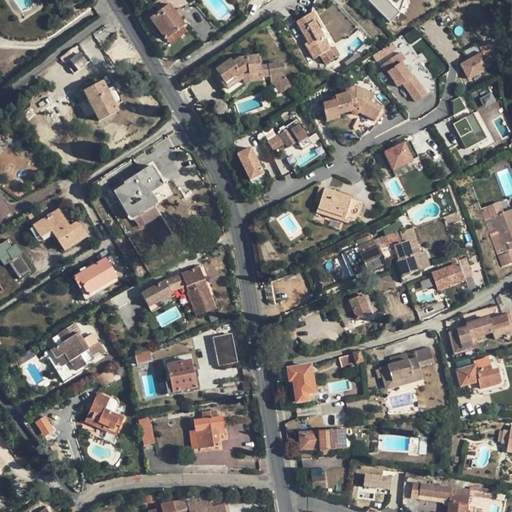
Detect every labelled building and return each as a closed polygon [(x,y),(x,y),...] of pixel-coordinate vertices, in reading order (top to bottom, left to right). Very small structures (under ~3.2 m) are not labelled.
[(149,19),(164,40),(166,39),(183,27),(184,26),(179,19),(184,16),(179,9),(184,5),(180,0),(158,0),(152,5),(158,13),(149,19)] [(312,12),(295,22),(305,38),(307,42),(304,44),(313,60),(319,56),(325,65),(335,59),(330,49),(319,31),(322,29),(312,12)] [(183,27),(166,39),(169,44),(187,32),(183,27)] [(393,42),(374,54),(396,88),(403,84),(414,102),(427,94),(393,42)] [(330,49),(335,59),(339,56),(334,47),(330,49)] [(87,63),(78,53),(76,55),(71,50),(59,58),(66,66),(70,62),(78,71),(87,63)] [(467,79),(486,71),(479,54),(460,61),(467,79)] [(282,63),(258,66),(257,56),(237,59),(232,63),(230,59),(215,70),(228,89),(242,79),(260,76),(260,78),(270,77),(269,76),(280,75),(283,71),(282,63)] [(74,74),(78,71),(70,62),(66,66),(74,74)] [(272,85),(274,86),(285,79),(284,77),(283,76),(281,75),(280,75),(269,76),(270,77),(270,83),(270,84),(272,85)] [(274,86),(279,95),(291,88),(285,79),(274,86)] [(103,82),(83,91),(98,122),(118,112),(114,103),(118,101),(118,100),(113,88),(111,88),(107,90),(103,82)] [(323,110),(326,122),(338,119),(337,115),(350,112),(350,113),(351,114),(352,115),(354,115),(356,115),(357,114),(358,113),(373,122),(380,110),(368,103),(372,97),(373,95),(362,90),(361,90),(355,87),(345,90),(345,94),(333,97),(333,98),(331,99),(332,102),(322,104),(324,109),(323,110)] [(491,92),(480,98),(484,106),(496,100),(491,92)] [(380,110),(381,107),(372,97),(368,103),(380,110)] [(466,110),(459,98),(453,101),(453,116),(466,110)] [(304,110),(299,103),(289,110),(293,117),(304,110)] [(381,107),(380,110),(373,122),(377,124),(386,112),(381,107)] [(373,122),(358,113),(357,120),(373,129),(377,124),(373,122)] [(466,150),(476,145),(486,140),(473,115),(453,126),(466,150)] [(299,123),(290,129),(300,142),(308,136),(299,123)] [(279,134),(267,142),(273,152),(284,144),(287,149),(297,142),(286,125),(276,131),(279,134)] [(403,143),(411,161),(418,157),(410,140),(403,143)] [(392,170),(411,161),(403,143),(384,152),(385,155),(383,156),(385,161),(388,160),(392,170)] [(251,145),(236,153),(250,181),(265,173),(251,145)] [(162,181),(152,166),(125,184),(126,185),(115,192),(124,206),(125,205),(132,215),(152,201),(146,192),(162,181)] [(433,191),(443,217),(457,212),(447,184),(433,191)] [(319,204),(324,188),(319,187),(314,202),(319,204)] [(351,200),(352,198),(324,188),(319,204),(316,212),(344,222),(344,219),(350,221),(354,222),(360,203),(351,200)] [(501,213),(497,202),(488,206),(488,207),(491,217),(501,213)] [(26,215),(33,226),(47,217),(40,207),(26,215)] [(491,217),(488,207),(481,209),(484,220),(491,217)] [(64,250),(86,236),(76,222),(68,227),(57,210),(47,217),(33,226),(41,237),(51,231),(64,250)] [(502,267),(511,263),(511,251),(509,252),(506,244),(511,242),(511,220),(508,211),(501,213),(491,217),(497,232),(491,235),(502,267)] [(446,227),(460,221),(457,212),(443,217),(446,227)] [(411,228),(403,231),(411,256),(419,253),(411,228)] [(354,276),(366,271),(367,272),(386,265),(380,250),(394,245),(404,277),(417,272),(429,268),(424,252),(419,253),(411,256),(403,231),(378,239),(377,239),(358,247),(357,248),(362,260),(350,265),(354,276)] [(375,233),(356,241),(358,247),(377,239),(375,233)] [(0,245),(0,261),(6,257),(10,262),(14,259),(19,256),(13,247),(8,250),(3,243),(0,245)] [(0,261),(0,271),(15,261),(14,259),(10,262),(6,257),(0,261)] [(105,258),(73,277),(80,289),(83,287),(88,295),(117,277),(105,258)] [(472,277),(465,258),(458,260),(465,279),(472,277)] [(196,317),(215,310),(199,267),(198,264),(190,267),(191,270),(181,274),(186,287),(188,292),(186,292),(196,317)] [(428,283),(433,302),(447,298),(444,286),(462,281),(458,266),(433,273),(435,280),(428,283)] [(186,287),(181,274),(165,280),(172,292),(186,287)] [(172,292),(165,280),(141,293),(148,308),(173,294),(172,292)] [(365,293),(361,295),(370,314),(374,312),(365,293)] [(361,295),(348,301),(350,304),(353,311),(356,319),(370,314),(361,295)] [(336,310),(339,317),(353,311),(350,304),(336,310)] [(499,306),(487,308),(491,322),(503,318),(499,306)] [(468,328),(449,333),(454,355),(479,348),(476,338),(494,333),(496,341),(501,339),(502,339),(503,339),(505,340),(507,340),(508,340),(509,339),(510,338),(511,337),(511,335),(511,318),(511,315),(503,318),(491,322),(487,308),(465,315),(468,328)] [(62,343),(50,350),(56,359),(64,354),(69,362),(78,357),(84,367),(106,353),(99,342),(98,343),(89,349),(83,340),(78,332),(81,332),(74,322),(56,334),(62,343)] [(235,362),(231,335),(214,337),(218,364),(235,362)] [(434,362),(429,347),(414,352),(416,358),(408,360),(401,362),(399,356),(390,359),(391,364),(387,365),(391,381),(398,379),(400,385),(423,379),(419,367),(434,362)] [(341,367),(362,361),(359,352),(338,358),(341,367)] [(148,357),(147,354),(137,357),(140,364),(149,361),(148,357)] [(476,366),(457,371),(461,387),(471,385),(473,392),(498,385),(499,384),(500,384),(500,383),(501,382),(497,370),(493,354),(474,360),(476,366)] [(194,387),(190,371),(188,360),(166,365),(169,380),(171,391),(194,387)] [(387,365),(380,368),(384,383),(391,381),(387,365)] [(314,393),(310,366),(275,371),(276,382),(289,381),(289,385),(293,385),(296,403),(307,401),(306,394),(314,393)] [(103,388),(115,380),(109,370),(97,377),(103,388)] [(197,370),(190,371),(194,387),(195,392),(200,390),(197,378),(198,378),(197,370)] [(391,381),(384,383),(386,390),(400,385),(398,379),(391,381)] [(503,386),(500,384),(499,384),(498,385),(473,392),(473,393),(474,395),(475,396),(500,389),(501,388),(502,387),(503,386)] [(195,392),(194,387),(171,391),(172,396),(195,392)] [(97,393),(84,422),(104,431),(116,436),(124,417),(105,409),(110,398),(97,393)] [(223,429),(221,416),(218,417),(216,410),(202,412),(203,419),(193,421),(195,430),(195,432),(197,432),(200,449),(219,446),(217,436),(216,430),(223,429)] [(35,421),(45,439),(56,433),(46,415),(35,421)] [(148,418),(138,420),(144,445),(155,443),(151,425),(150,425),(148,418)] [(346,448),(344,429),(298,432),(299,450),(319,449),(319,450),(346,448)] [(192,450),(200,449),(197,432),(195,432),(195,430),(189,431),(192,450)] [(113,442),(116,436),(104,431),(101,437),(113,442)] [(411,436),(410,453),(419,454),(420,437),(411,436)] [(312,469),(312,482),(325,481),(324,468),(312,469)] [(366,476),(364,486),(373,487),(391,490),(392,479),(366,476)] [(452,488),(413,483),(411,498),(419,499),(419,496),(445,499),(445,500),(447,503),(449,503),(449,505),(448,511),(467,511),(470,491),(469,491),(452,489),(452,488)] [(373,487),(364,486),(363,494),(373,495),(373,487)] [(475,492),(474,497),(490,498),(491,490),(470,487),(469,491),(470,491),(475,492)] [(208,496),(187,501),(187,503),(189,511),(199,511),(204,511),(225,511),(223,504),(211,507),(208,496)] [(419,496),(419,499),(443,502),(445,505),(449,505),(449,503),(447,503),(445,500),(445,499),(419,496)] [(382,503),(371,500),(369,508),(380,511),(382,503)] [(162,507),(148,511),(175,511),(174,506),(173,501),(161,504),(162,507)] [(189,511),(187,503),(174,506),(175,511),(189,511)]
